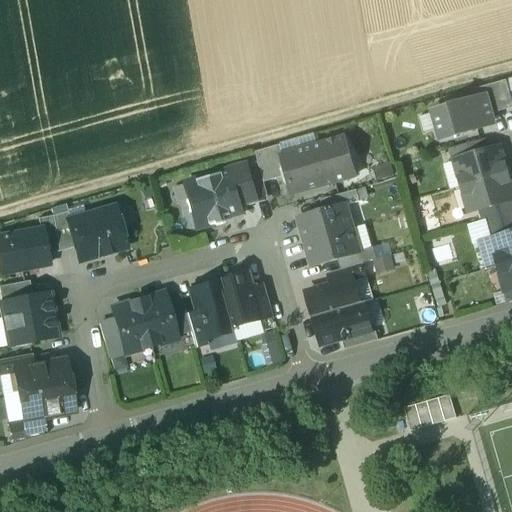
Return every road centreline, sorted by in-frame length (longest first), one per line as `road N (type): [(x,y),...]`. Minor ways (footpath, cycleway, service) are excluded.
road 1 (track): [(0,211),(511,65)]
road 2 (residential): [(103,436),(68,296),(267,240),(307,386)]
road 3 (residential): [(307,386),(511,326)]
road 4 (residential): [(103,436),(307,386)]
